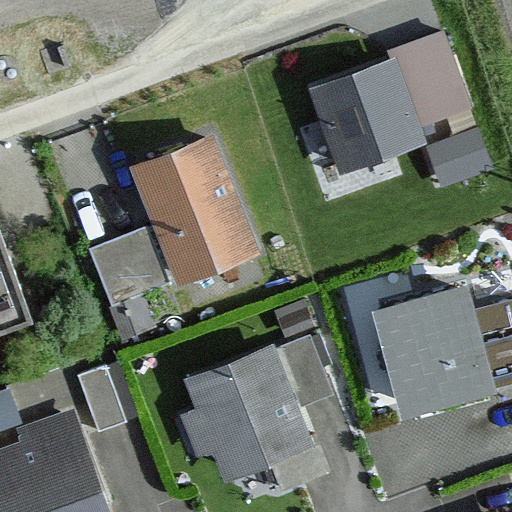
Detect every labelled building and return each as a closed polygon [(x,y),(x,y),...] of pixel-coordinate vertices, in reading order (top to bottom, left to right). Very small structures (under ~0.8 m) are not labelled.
[(393,60),(313,87),(342,172),(428,143),(423,128),(468,112),(441,32),(390,49),(393,60)] [(215,134),(134,165),(181,286),(262,255),(215,134)] [(2,222),(0,222),(0,332),(38,319),(2,222)] [(145,229),(89,251),(109,303),(165,281),(145,229)] [(473,282),(381,308),(411,413),(511,384),(511,296),(480,306),(473,282)] [(275,343),(188,376),(227,479),(314,446),(275,343)] [(121,511),(80,412),(0,445),(0,511),(121,511)]
